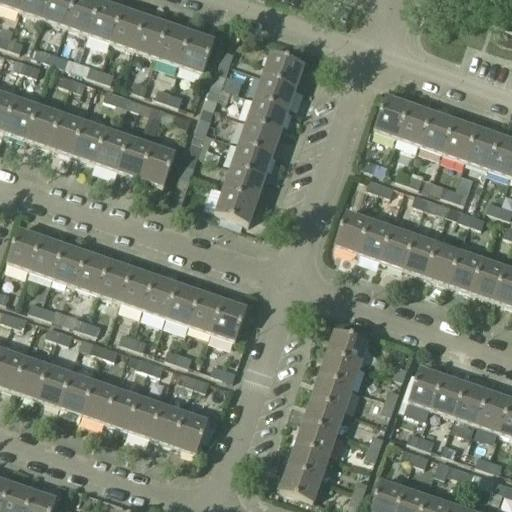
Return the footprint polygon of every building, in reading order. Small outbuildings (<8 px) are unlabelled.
[(0,12),(19,19),(25,0),(0,0),(0,1),(0,12)] [(42,27),(51,0),(25,0),(19,19),(42,27)] [(64,35),(76,1),(73,0),(51,0),(42,27),(64,35)] [(87,43),(99,9),(76,1),(64,35),(87,43)] [(109,51),(121,17),(99,9),(87,43),(109,51)] [(511,38),(511,13),(499,9),(491,32),(511,38)] [(132,58),(144,25),(121,17),(109,51),(132,58)] [(155,67),(167,33),(144,25),(132,58),(155,67)] [(177,74),(189,40),(167,33),(155,67),(177,74)] [(201,83),(213,49),(189,40),(177,74),(201,83)] [(0,52),(7,55),(10,45),(0,41),(0,52)] [(33,53),(29,63),(52,71),(55,61),(40,55),(44,43),(37,41),(33,53)] [(18,59),(22,49),(10,45),(7,55),(18,59)] [(229,73),(233,61),(223,58),(219,70),(229,73)] [(64,75),(67,65),(55,61),(52,71),(64,75)] [(295,96),(303,72),(269,61),(261,84),(295,96)] [(23,81),(26,71),(15,66),(11,77),(23,81)] [(35,85),(38,75),(26,71),(23,81),(35,85)] [(97,87),(101,76),(89,72),(85,83),(97,87)] [(109,91),(112,81),(101,76),(97,87),(109,91)] [(221,96),(225,85),(215,81),(211,93),(221,96)] [(68,97),(72,86),(60,82),(57,93),(68,97)] [(287,119),(295,96),(261,84),(253,107),(287,119)] [(80,101),(84,90),(72,86),(68,97),(80,101)] [(142,102),(146,92),(134,88),(131,98),(142,102)] [(213,119),(221,96),(211,93),(203,115),(213,119)] [(165,110),(168,100),(157,96),(153,106),(165,110)] [(114,112),(117,102),(105,98),(102,108),(114,112)] [(0,138),(3,140),(14,106),(0,100),(0,138)] [(177,114),(180,104),(168,100),(165,110),(177,114)] [(125,116),(129,106),(117,102),(114,112),(125,116)] [(395,146),(407,112),(384,104),(372,139),(395,146)] [(25,148),(37,114),(14,106),(3,140),(25,148)] [(279,141),(287,119),(253,107),(245,130),(279,141)] [(418,154),(430,120),(407,112),(395,146),(418,154)] [(48,155),(60,121),(37,114),(25,148),(48,155)] [(147,124),(142,139),(154,143),(159,128),(162,118),(151,114),(147,124)] [(206,142),(213,119),(203,115),(195,138),(206,142)] [(162,118),(159,128),(170,132),(186,137),(189,127),(174,122),(162,118)] [(441,162),(453,128),(430,120),(418,154),(441,162)] [(70,163),(82,129),(60,121),(48,155),(70,163)] [(463,170),(475,136),(453,128),(441,162),(463,170)] [(94,171),(105,137),(82,129),(70,163),(94,171)] [(271,164),(279,141),(245,130),(237,152),(271,164)] [(486,178),(498,144),(475,136),(463,170),(486,178)] [(116,179),(128,145),(105,137),(94,171),(116,179)] [(202,153),(206,142),(195,138),(191,150),(202,153)] [(509,186),(511,177),(511,148),(498,144),(486,178),(509,186)] [(139,186),(150,152),(128,145),(116,179),(139,186)] [(162,195),(174,161),(150,152),(139,186),(162,195)] [(263,187),(271,164),(237,152),(229,175),(263,187)] [(375,169),(363,165),(360,175),(371,179),(375,169)] [(190,187),(194,175),(184,172),(180,183),(190,187)] [(256,209),(263,187),(229,175),(221,198),(256,209)] [(405,191),(409,181),(397,177),(394,187),(405,191)] [(417,195),(421,185),(409,181),(405,191),(417,195)] [(179,218),(190,187),(180,183),(169,214),(179,218)] [(376,201),(380,191),(368,187),(365,197),(376,201)] [(388,205),(392,195),(380,191),(376,201),(388,205)] [(451,207),(454,197),(443,193),(439,203),(451,207)] [(463,211),(466,201),(454,197),(451,207),(463,211)] [(248,233),(256,209),(221,198),(213,221),(248,233)] [(422,217),(425,206),(413,202),(410,213),(422,217)] [(433,221),(437,210),(425,206),(422,217),(433,221)] [(496,223),(500,212),(488,208),(485,218),(496,223)] [(508,227),(511,216),(500,212),(496,223),(508,227)] [(467,232),(471,222),(459,218),(456,228),(467,232)] [(355,262),(367,228),(344,220),(333,254),(355,262)] [(479,236),(482,226),(471,222),(467,232),(479,236)] [(378,269),(390,236),(367,228),(355,262),(378,269)] [(511,247),(511,236),(504,234),(501,244),(511,247)] [(401,277),(412,243),(390,236),(378,269),(401,277)] [(29,279),(40,245),(17,237),(5,271),(29,279)] [(424,285),(435,251),(412,243),(401,277),(424,285)] [(51,287),(63,253),(40,245),(29,279),(51,287)] [(446,293),(458,259),(435,251),(424,285),(446,293)] [(74,295),(86,261),(63,253),(51,287),(74,295)] [(469,301),(481,267),(458,259),(446,293),(469,301)] [(96,302),(108,269),(86,261),(74,295),(96,302)] [(492,309),(503,275),(481,267),(469,301),(492,309)] [(119,310),(131,276),(108,269),(96,302),(119,310)] [(511,315),(511,277),(503,275),(492,309),(511,315)] [(142,318),(154,284),(131,276),(119,310),(142,318)] [(164,326),(176,292),(154,284),(142,318),(164,326)] [(187,334),(199,300),(176,292),(164,326),(187,334)] [(210,342),(222,308),(199,300),(187,334),(210,342)] [(39,321),(43,311),(31,307),(27,317),(39,321)] [(233,350),(245,316),(222,308),(210,342),(233,350)] [(52,325),(55,315),(43,311),(39,321),(52,325)] [(0,327),(10,331),(13,321),(1,316),(0,319),(0,327)] [(22,335),(26,325),(13,321),(10,331),(22,335)] [(84,337),(88,327),(75,322),(72,332),(84,337)] [(96,341),(100,331),(88,327),(84,337),(96,341)] [(55,347),(59,337),(47,332),(43,342),(55,347)] [(68,351),(71,341),(59,337),(55,347),(68,351)] [(130,352),(133,342),(121,338),(117,348),(130,352)] [(359,374),(367,350),(333,338),(325,362),(359,374)] [(142,357),(145,346),(133,342),(130,352),(142,357)] [(101,362),(104,352),(92,348),(88,358),(101,362)] [(113,367),(117,356),(104,352),(101,362),(113,367)] [(175,368),(179,358),(167,354),(163,364),(175,368)] [(0,395),(12,400),(24,366),(1,358),(0,361),(0,395)] [(188,373),(191,362),(179,358),(175,368),(188,373)] [(351,396),(359,374),(325,362),(317,385),(351,396)] [(146,378),(150,368),(138,364),(134,374),(146,378)] [(35,408),(46,374),(24,366),(12,400),(35,408)] [(159,382),(162,372),(150,368),(146,378),(159,382)] [(213,370),(209,380),(221,384),(231,388),(235,378),(225,375),(225,374),(213,370)] [(400,388),(404,376),(394,373),(390,385),(400,388)] [(58,415),(69,381),(46,374),(35,408),(58,415)] [(430,417),(441,384),(418,375),(406,409),(430,417)] [(192,394),(196,384),(183,380),(180,390),(192,394)] [(81,423),(92,389),(69,381),(58,415),(81,423)] [(204,398),(208,388),(196,384),(192,394),(204,398)] [(452,425),(464,391),(441,384),(430,417),(452,425)] [(343,419),(351,396),(317,385),(310,407),(343,419)] [(103,431),(115,397),(92,389),(81,423),(103,431)] [(475,433),(487,399),(464,391),(452,425),(475,433)] [(392,411),(396,398),(386,395),(382,407),(392,411)] [(126,439),(137,405),(115,397),(103,431),(126,439)] [(498,441),(509,407),(487,399),(475,433),(498,441)] [(148,447),(160,413),(137,405),(126,439),(148,447)] [(335,442),(343,419),(310,407),(302,430),(335,442)] [(388,423),(392,411),(382,407),(378,419),(388,423)] [(511,445),(511,407),(509,407),(498,441),(511,445)] [(171,455),(183,421),(160,413),(148,447),(171,455)] [(194,463),(206,429),(183,421),(171,455),(194,463)] [(327,464),(335,442),(302,430),(294,453),(327,464)] [(418,451),(422,441),(409,437),(406,447),(418,451)] [(377,456),(381,443),(371,440),(366,452),(377,456)] [(430,455),(434,445),(422,441),(418,451),(430,455)] [(372,468),(377,456),(366,452),(362,464),(372,468)] [(463,466),(466,456),(454,452),(451,462),(463,466)] [(320,487),(327,464),(294,453),(286,476),(320,487)] [(412,469),(416,459),(403,454),(400,464),(412,469)] [(424,473),(428,463),(416,459),(412,469),(424,473)] [(486,474),(489,464),(477,460),(474,470),(486,474)] [(498,479),(502,468),(489,464),(486,474),(498,479)] [(458,484),(461,474),(449,470),(445,480),(458,484)] [(477,501),(484,482),(461,474),(458,484),(467,488),(464,497),(477,501)] [(312,510),(320,487),(286,476),(278,499),(312,510)] [(361,501),(365,489),(355,485),(351,497),(361,501)] [(503,500),(507,490),(494,486),(491,496),(503,500)] [(0,511),(1,511),(9,491),(0,487),(0,511)] [(397,511),(403,496),(379,488),(370,511),(397,511)] [(511,503),(511,491),(507,490),(503,500),(511,503)] [(26,511),(31,498),(9,491),(1,511),(26,511)] [(422,511),(425,504),(403,496),(397,511),(422,511)] [(352,511),(357,511),(361,501),(351,497),(346,510),(352,511)] [(52,511),(55,506),(31,498),(26,511),(52,511)]
